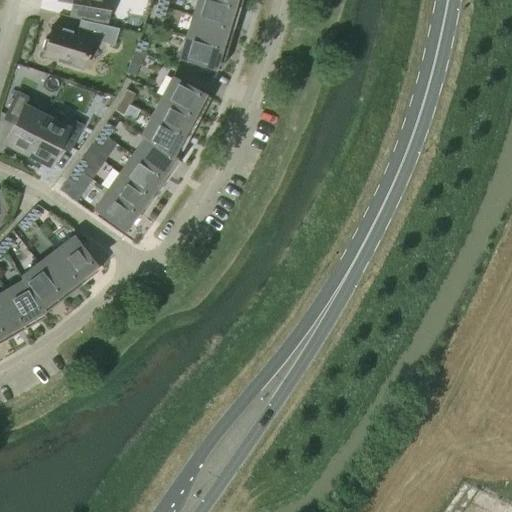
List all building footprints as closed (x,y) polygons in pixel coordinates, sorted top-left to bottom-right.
[(71,15),(81,17),(107,21),(109,6),(105,5),(105,0),(63,0),(73,2),(71,15)] [(216,0),(197,0),(193,15),(229,27),(232,28),(236,17),(232,16),(235,7),(236,6),(216,0)] [(167,7),(157,5),(154,16),(163,19),(167,7)] [(229,27),(193,15),(186,36),(223,47),(223,48),(226,49),(230,38),(226,37),(229,27)] [(114,46),(119,28),(80,20),(76,33),(53,25),(48,40),(45,39),(41,51),(45,52),(43,56),(82,68),(91,38),(114,46)] [(223,47),(186,36),(180,57),(180,58),(220,70),(223,58),(220,57),(223,48),(223,47)] [(135,50),(144,54),(148,43),(139,39),(135,50)] [(144,54),(135,50),(130,62),(139,65),(144,54)] [(130,62),(126,73),(135,76),(139,65),(130,62)] [(172,78),(162,97),(195,115),(195,116),(198,118),(204,107),(201,105),(206,95),(173,77),(172,78)] [(126,89),(120,100),(129,104),(135,94),(126,89)] [(27,154),(46,116),(24,105),(27,99),(28,99),(28,98),(17,92),(6,115),(16,120),(5,142),(5,143),(27,154)] [(162,97),(152,116),(185,134),(185,135),(188,137),(194,126),(190,124),(195,116),(195,115),(162,97)] [(129,104),(120,100),(115,110),(123,115),(129,104)] [(46,116),(27,154),(48,165),(49,165),(60,143),(70,148),(82,125),(71,120),(70,121),(71,121),(68,128),(46,116)] [(185,134),(152,116),(141,136),(144,138),(145,137),(176,159),(184,145),(180,143),(185,135),(185,134)] [(99,132),(108,138),(114,128),(106,122),(99,132)] [(108,138),(99,132),(92,142),(101,148),(108,138)] [(144,138),(132,155),(164,177),(163,178),(166,180),(173,170),(171,169),(176,159),(145,137),(144,138)] [(164,177),(132,155),(120,173),(151,195),(154,198),(161,188),(158,186),(163,178),(164,177)] [(81,158),(75,167),(83,173),(90,163),(81,158)] [(83,173),(75,167),(59,190),(67,195),(76,183),(83,173)] [(120,173),(108,190),(139,212),(138,213),(141,215),(148,205),(145,203),(151,195),(120,173)] [(139,212),(108,190),(95,209),(129,233),(136,223),(133,221),(138,213),(139,212)] [(27,215),(34,222),(42,214),(33,208),(27,215)] [(34,222),(27,215),(18,224),(26,231),(34,222)] [(0,243),(0,245),(6,251),(15,242),(7,236),(0,243)] [(79,281),(78,281),(81,284),(90,277),(88,274),(97,267),(74,237),(73,237),(56,250),(79,281)] [(79,281),(56,250),(39,264),(62,294),(61,294),(63,297),(73,290),(71,287),(78,281),(79,281)] [(62,294),(39,264),(21,277),(23,280),(43,313),(56,303),(54,300),(61,294),(62,294)] [(23,280),(5,291),(24,324),(26,327),(36,321),(35,319),(43,313),(23,280)] [(5,291),(0,293),(0,325),(6,335),(5,335),(7,338),(17,332),(15,329),(24,324),(5,291)]
